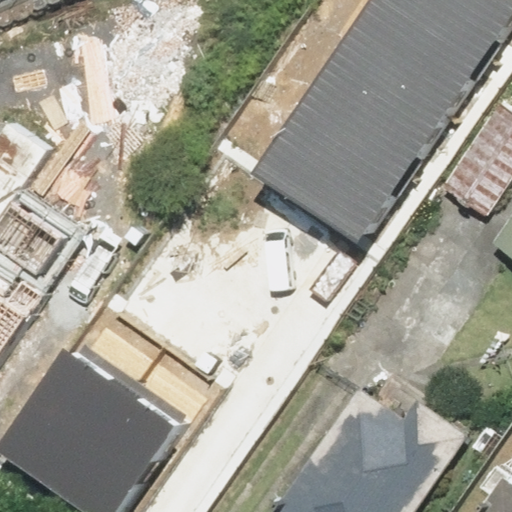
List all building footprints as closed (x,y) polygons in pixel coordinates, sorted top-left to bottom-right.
[(486,67),(387,0),(370,0),(334,52),(444,128),(486,67)] [(511,29),(511,0),(387,0),(486,67),(511,29)] [(444,128),(334,52),(292,113),(402,188),(444,128)] [(511,175),(511,110),(496,100),(444,179),(490,209),(511,175)] [(402,188),(292,113),(250,174),(360,249),(402,188)] [(49,148),(1,116),(0,117),(0,246),(38,273),(65,235),(13,200),(49,148)] [(511,226),(499,244),(511,253),(511,226)] [(0,372),(49,303),(0,268),(0,372)] [(75,355),(4,460),(62,499),(133,393),(75,355)] [(357,389),(265,511),(418,511),(477,434),(422,394),(401,422),(357,389)] [(133,393),(62,499),(81,511),(125,511),(183,427),(133,393)] [(511,511),(511,478),(506,475),(481,511),(511,511)]
